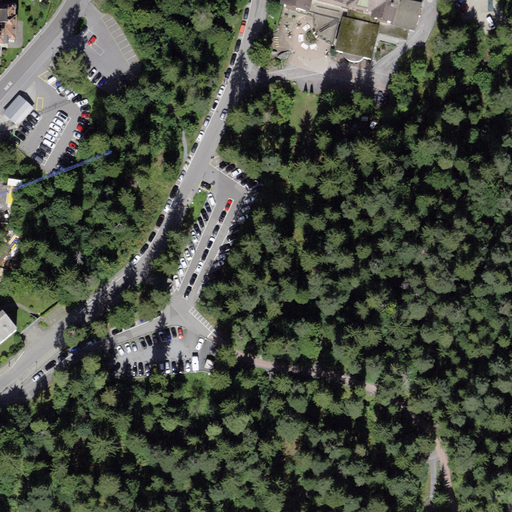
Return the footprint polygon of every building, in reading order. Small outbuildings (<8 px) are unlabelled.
[(287,0),(285,12),(317,20),(317,23),(317,32),(319,37),(322,41),(330,45),(336,49),(335,54),(378,66),(384,39),(422,47),(433,0),(287,0)] [(28,5),(0,4),(0,45),(27,46),(28,5)] [(34,109),(20,96),(3,115),(18,128),(34,109)] [(174,282),(164,275),(154,287),(164,295),(174,282)] [(0,314),(0,345),(20,328),(5,311),(0,315),(0,314)] [(208,369),(198,367),(195,378),(206,380),(208,369)]
